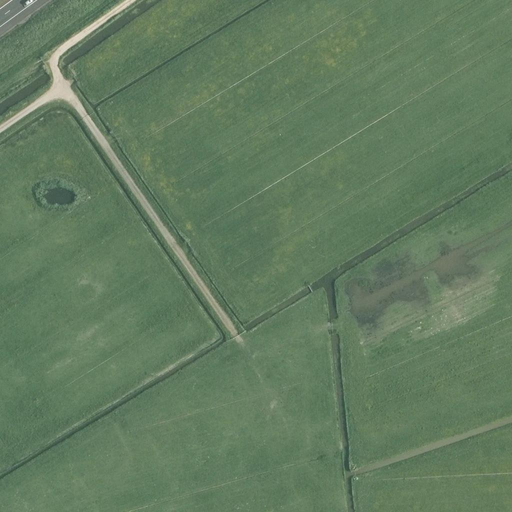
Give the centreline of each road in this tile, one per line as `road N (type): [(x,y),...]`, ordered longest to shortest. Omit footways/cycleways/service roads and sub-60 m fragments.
road 1 (unclassified): [(0,123),(62,90),(235,334)]
road 2 (track): [(62,90),(58,52),(132,0)]
